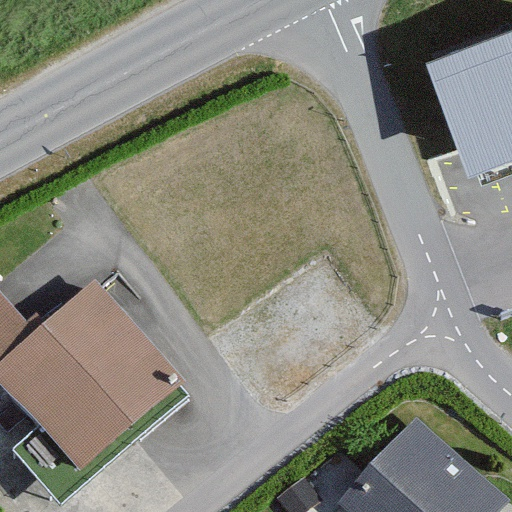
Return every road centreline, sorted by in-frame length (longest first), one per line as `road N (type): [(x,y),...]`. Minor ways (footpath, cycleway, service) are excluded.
road 1 (residential): [(328,0),(439,315)]
road 2 (residential): [(172,511),(439,315)]
road 3 (tertiary): [(258,0),(0,130)]
